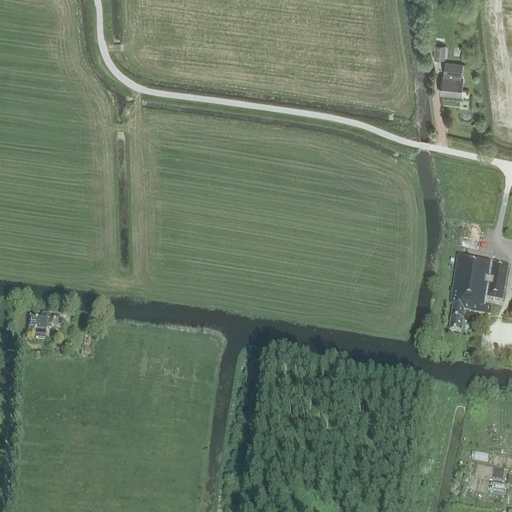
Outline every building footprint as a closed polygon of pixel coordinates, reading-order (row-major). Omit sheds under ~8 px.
[(445,46),(435,45),(434,59),(444,60),(445,46)] [(444,73),(444,76),(442,76),(440,94),(460,96),(462,78),(460,78),(462,65),(444,63),(443,73),(444,73)] [(463,311),(480,314),(490,315),(491,306),(485,306),(486,298),(492,299),(502,301),(508,266),(457,257),(450,305),(453,305),(449,331),(461,332),(463,311)] [(30,316),(28,333),(36,334),(35,339),(44,340),(45,335),(46,328),(50,329),(52,327),(52,326),(58,327),(59,317),(49,316),(49,314),(42,314),(41,317),(30,316)] [(16,346),(17,335),(7,334),(6,352),(13,353),(13,345),(16,346)] [(478,476),(508,480),(510,468),(480,465),(478,476)] [(492,493),(506,494),(507,484),(494,482),(492,493)]
